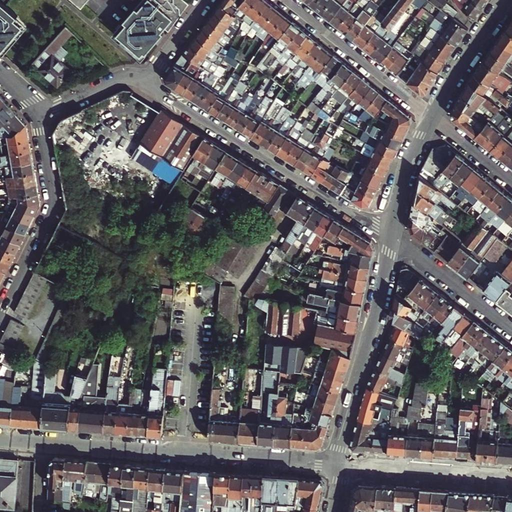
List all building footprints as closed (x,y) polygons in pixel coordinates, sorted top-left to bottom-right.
[(0,0),(0,47),(3,50),(23,26),(15,19),(18,16),(0,0)] [(189,0),(141,0),(125,20),(128,23),(118,33),(142,54),(145,51),(147,53),(156,42),(165,31),(163,30),(179,12),(181,14),(191,1),(189,0)] [(235,12),(242,2),(239,0),(222,0),(221,3),(234,13),(235,12)] [(235,12),(243,18),(257,0),(244,0),(242,2),(235,12)] [(250,24),(251,25),(270,2),(267,0),(257,0),(243,18),(245,20),(250,24)] [(318,0),(313,6),(322,13),(331,0),(318,0)] [(331,0),(322,13),(330,20),(345,0),(331,0)] [(345,0),(330,20),(338,26),(358,0),(345,0)] [(358,0),(338,26),(346,33),(370,0),(358,0)] [(370,0),(346,33),(354,39),(373,14),(376,10),(371,6),(375,0),(370,0)] [(375,0),(371,6),(376,10),(381,3),(377,0),(375,0)] [(399,0),(396,4),(405,11),(412,1),(409,0),(399,0)] [(428,0),(409,0),(412,1),(413,0),(416,0),(420,3),(418,6),(422,9),(423,7),(428,0)] [(454,17),(458,12),(446,3),(448,0),(429,0),(441,9),(442,8),(454,17)] [(476,18),(483,9),(470,0),(454,0),(459,7),(476,18)] [(470,0),(483,9),(488,0),(470,0)] [(258,34),(257,33),(278,8),(270,2),(251,25),(252,25),(250,28),(248,31),(256,38),(258,34)] [(239,17),(234,13),(221,3),(215,11),(231,23),(234,19),(236,24),(235,26),(238,28),(240,25),(239,17)] [(389,13),(398,20),(405,11),(396,4),(389,13)] [(266,37),(267,38),(285,15),(278,8),(257,33),(258,34),(259,35),(261,33),(266,37)] [(238,28),(235,26),(231,23),(215,11),(209,20),(229,34),(233,29),(235,31),(238,28)] [(438,19),(441,21),(447,13),(444,11),(438,19)] [(393,27),(398,20),(389,13),(382,22),(388,27),(391,29),(394,31),(395,29),(393,27)] [(462,37),(468,29),(447,13),(441,21),(442,22),(462,37)] [(376,31),(380,25),(376,21),(378,18),(373,14),(354,39),(364,47),(376,31)] [(268,39),(275,44),(294,21),(285,15),(267,38),(266,37),(264,39),(266,40),(267,41),(268,39)] [(224,40),(229,34),(209,20),(202,28),(225,45),(227,42),(224,40)] [(266,72),(275,61),(301,27),(294,21),(275,44),(270,50),(258,65),(261,68),(266,72)] [(457,46),(462,37),(442,22),(436,30),(457,46)] [(71,71),(60,61),(69,51),(61,45),(72,33),(66,26),(33,63),(40,69),(39,69),(40,70),(58,86),(71,71)] [(435,42),(451,54),(457,46),(436,30),(433,28),(430,26),(424,34),(435,42)] [(280,61),(285,65),(309,34),(301,27),(275,61),(278,63),(280,61)] [(223,48),(225,45),(202,28),(196,36),(216,51),(220,46),(223,48)] [(380,60),(381,61),(393,45),(392,44),(391,43),(398,34),(396,33),(393,36),(392,34),(394,31),(391,29),(389,31),(388,30),(383,37),(371,53),(380,60)] [(511,33),(506,29),(499,38),(511,47),(511,33)] [(364,47),(371,53),(383,37),(376,31),(364,47)] [(291,66),(295,69),(317,40),(309,34),(285,65),(283,67),(280,72),(284,75),(291,66)] [(219,52),(216,51),(196,36),(190,44),(206,56),(220,65),(224,59),(227,55),(219,52)] [(511,49),(511,47),(499,38),(498,40),(511,49)] [(263,44),(270,50),(275,44),(268,39),(267,41),(266,40),(263,44)] [(302,77),(304,75),(325,47),(317,40),(295,69),(293,71),(299,76),(301,78),(302,77)] [(511,51),(511,49),(498,40),(497,41),(511,51)] [(381,61),(389,68),(403,51),(402,50),(404,47),(397,41),(393,45),(381,61)] [(511,51),(497,41),(490,51),(496,54),(505,61),(507,62),(509,59),(511,61),(511,51)] [(411,52),(413,53),(420,43),(418,42),(411,52)] [(445,62),(451,54),(435,42),(429,50),(445,62)] [(438,72),(445,62),(429,50),(420,43),(413,53),(438,72)] [(216,71),(220,65),(206,56),(190,44),(184,52),(194,60),(198,62),(200,64),(202,65),(206,68),(211,71),(214,73),(216,75),(218,72),(216,71)] [(304,93),(315,79),(334,54),(325,47),(304,75),(306,76),(307,74),(311,77),(307,81),(304,85),(306,87),(302,91),(304,93)] [(408,60),(409,58),(413,53),(411,52),(404,47),(402,50),(403,51),(389,68),(397,74),(405,63),(408,60)] [(237,51),(230,48),(227,55),(234,57),(237,51)] [(234,57),(242,60),(245,54),(237,51),(234,57)] [(511,65),(507,62),(505,61),(496,54),(490,51),(484,61),(500,72),(502,69),(511,75),(511,65)] [(432,84),(438,72),(413,53),(409,58),(412,60),(419,65),(415,71),(432,84)] [(167,82),(176,88),(187,71),(182,68),(183,66),(189,58),(183,54),(166,77),(167,82)] [(315,79),(325,87),(344,62),(334,54),(315,79)] [(251,63),(254,64),(259,58),(255,56),(250,62),(251,63)] [(176,88),(184,93),(201,68),(196,65),(198,62),(194,60),(188,69),(187,71),(176,88)] [(500,86),(494,81),(500,72),(484,61),(477,71),(474,74),(479,77),(492,88),(506,98),(511,103),(511,91),(502,84),(500,86)] [(330,101),(334,96),(354,70),(344,62),(325,87),(317,97),(322,101),(325,97),(330,101)] [(258,72),(261,68),(258,65),(256,65),(254,64),(251,63),(249,67),(258,72)] [(428,93),(432,84),(415,71),(408,66),(405,63),(397,74),(402,78),(406,72),(408,74),(411,76),(407,82),(421,94),(428,93)] [(184,93),(193,99),(204,82),(199,79),(206,68),(202,65),(201,68),(184,93)] [(266,78),(268,74),(266,72),(261,68),(258,72),(266,78)] [(343,104),(350,95),(364,78),(354,70),(334,96),(343,104)] [(193,99),(201,104),(212,87),(208,84),(212,78),(211,77),(214,73),(211,71),(204,82),(193,99)] [(511,103),(506,98),(492,88),(479,77),(474,74),(469,81),(477,87),(491,97),(493,94),(508,106),(506,109),(509,112),(511,114),(511,103)] [(201,104),(210,109),(223,89),(226,84),(228,82),(219,76),(212,87),(201,104)] [(210,109),(218,115),(235,88),(239,81),(234,78),(229,85),(225,91),(223,89),(210,109)] [(348,111),(352,113),(360,103),(373,86),(364,78),(350,95),(354,98),(343,112),(347,114),(348,111)] [(243,90),(245,91),(249,86),(240,81),(239,81),(235,88),(241,92),(243,90)] [(498,110),(501,106),(491,97),(477,87),(469,81),(466,87),(461,95),(466,98),(477,106),(480,108),(484,103),(496,112),(498,110)] [(360,103),(368,109),(381,92),(373,86),(360,103)] [(218,115),(226,120),(245,91),(243,90),(241,92),(235,88),(218,115)] [(226,120),(235,125),(254,97),(245,91),(226,120)] [(374,120),(376,117),(389,99),(381,92),(368,109),(361,118),(370,122),(371,123),(374,120)] [(235,125),(243,131),(265,98),(256,93),(254,97),(235,125)] [(299,100),(299,99),(292,94),(288,99),(296,105),(299,100)] [(480,119),(486,112),(480,108),(477,106),(466,98),(461,95),(457,102),(460,104),(480,119)] [(243,131),(252,136),(274,102),(266,97),(265,98),(243,131)] [(394,116),(400,107),(389,99),(376,117),(380,120),(387,111),(394,116)] [(252,136),(260,141),(276,118),(284,106),(275,100),(274,102),(252,136)] [(318,116),(323,110),(313,102),(308,108),(315,113),(318,116)] [(475,136),(486,124),(480,119),(460,104),(457,102),(452,111),(453,118),(475,136)] [(492,116),(496,112),(484,103),(480,108),(486,112),(492,116)] [(0,129),(17,114),(7,104),(0,110),(0,129)] [(408,131),(412,123),(412,117),(400,107),(394,116),(387,111),(380,120),(379,122),(381,124),(383,121),(388,124),(390,122),(408,131)] [(260,141),(269,147),(289,116),(290,114),(288,112),(290,110),(287,108),(279,120),(276,118),(260,141)] [(142,142),(185,168),(194,154),(205,136),(162,110),(161,111),(142,142)] [(329,121),(332,118),(323,110),(318,116),(325,119),(329,121)] [(483,143),(496,127),(500,123),(506,116),(498,110),(496,112),(492,116),(486,124),(475,136),(483,143)] [(343,120),(350,123),(355,114),(352,113),(348,111),(347,114),(343,120)] [(480,119),(486,124),(492,116),(486,112),(480,119)] [(491,149),(503,133),(511,123),(511,114),(509,112),(506,116),(508,118),(502,125),(500,130),(496,127),(483,143),(491,149)] [(8,136),(14,136),(26,125),(17,114),(0,129),(0,138),(1,138),(2,137),(8,136)] [(269,147),(277,152),(297,122),(289,116),(269,147)] [(277,152),(286,158),(305,129),(307,126),(298,120),(297,122),(277,152)] [(404,139),(408,131),(390,122),(388,124),(383,121),(381,124),(380,127),(404,139)] [(399,148),(404,139),(380,127),(376,125),(371,123),(370,122),(366,131),(373,135),(399,148)] [(10,144),(29,141),(27,125),(26,125),(14,136),(8,136),(10,144)] [(286,158),(295,164),(310,142),(314,135),(305,129),(286,158)] [(334,137),(338,139),(343,130),(339,129),(334,137)] [(499,156),(511,140),(511,130),(507,136),(503,133),(491,149),(499,156)] [(314,153),(304,169),(312,174),(322,157),(323,158),(330,146),(334,137),(326,133),(322,140),(314,153)] [(395,157),(399,148),(373,135),(369,144),(395,157)] [(193,182),(199,172),(217,143),(207,137),(206,137),(205,136),(194,154),(195,155),(196,155),(192,162),(195,164),(186,178),(190,180),(193,182)] [(304,169),(314,153),(322,140),(317,136),(312,143),(310,142),(295,164),(304,169)] [(390,166),(395,157),(369,144),(367,143),(365,142),(360,139),(358,144),(366,148),(364,152),(371,156),(390,166)] [(511,140),(499,156),(508,163),(511,158),(511,140)] [(11,154),(31,151),(29,141),(10,144),(11,154)] [(209,179),(217,167),(227,150),(217,143),(199,172),(209,179)] [(429,155),(441,164),(450,148),(445,145),(433,147),(429,155)] [(323,158),(328,160),(335,148),(330,146),(323,158)] [(441,164),(446,167),(457,153),(450,148),(441,164)] [(221,187),(225,181),(239,158),(230,152),(229,151),(227,150),(217,167),(218,168),(220,169),(216,176),(221,179),(218,185),(221,187)] [(5,166),(33,162),(31,151),(11,154),(3,156),(5,166)] [(445,185),(465,159),(457,153),(446,167),(441,173),(437,178),(445,185)] [(441,173),(446,167),(441,164),(429,155),(426,161),(441,173)] [(366,165),(386,175),(390,166),(371,156),(366,165)] [(312,174),(322,180),(333,163),(328,160),(323,158),(322,157),(312,174)] [(225,181),(234,187),(249,163),(239,158),(225,181)] [(455,192),(462,183),(475,168),(465,159),(445,185),(455,193),(455,192)] [(353,173),(380,186),(386,175),(366,165),(358,161),(352,173),(353,173)] [(437,178),(441,173),(426,161),(423,167),(437,178)] [(7,177),(35,173),(33,162),(5,166),(7,177)] [(229,194),(239,200),(258,169),(249,163),(234,187),(230,193),(229,194)] [(322,180),(332,186),(343,168),(333,163),(322,180)] [(432,183),(437,178),(423,167),(420,174),(432,183)] [(341,192),(348,182),(353,173),(352,173),(343,168),(332,186),(341,192)] [(465,197),(471,190),(483,175),(475,168),(462,183),(465,186),(458,195),(461,197),(463,194),(465,197)] [(255,190),(259,193),(269,176),(258,169),(239,200),(236,203),(236,204),(242,208),(246,202),(247,202),(255,190)] [(11,188),(37,184),(35,173),(7,177),(8,180),(9,187),(11,188)] [(375,196),(380,186),(353,173),(348,182),(350,183),(352,181),(354,182),(352,185),(375,196)] [(459,204),(440,190),(432,183),(420,174),(417,188),(437,204),(441,199),(454,209),(456,207),(460,210),(462,208),(459,204)] [(474,204),(479,197),(492,182),(483,175),(471,190),(474,193),(469,199),(474,204)] [(212,181),(218,185),(221,179),(216,176),(212,181)] [(247,211),(258,218),(280,183),(269,176),(259,193),(247,211)] [(230,193),(234,187),(225,181),(221,187),(230,193)] [(370,204),(375,196),(352,185),(354,182),(352,181),(350,183),(348,182),(341,192),(363,206),(370,204)] [(483,211),(501,189),(492,182),(479,197),(483,200),(476,210),(478,211),(480,208),(483,211)] [(282,222),(288,212),(299,195),(280,183),(258,218),(269,225),(274,217),(282,222)] [(455,192),(458,195),(465,186),(462,183),(455,192)] [(19,197),(39,194),(37,184),(11,188),(13,198),(19,197)] [(452,216),(444,209),(437,204),(417,188),(414,202),(444,226),(452,216)] [(483,211),(492,218),(509,196),(501,189),(483,211)] [(465,197),(469,199),(474,193),(471,190),(465,197)] [(35,215),(39,207),(40,202),(39,194),(19,197),(13,198),(11,197),(10,197),(10,198),(10,201),(12,201),(11,203),(35,215)] [(236,203),(239,200),(229,194),(227,197),(236,203)] [(288,212),(295,217),(306,200),(299,195),(288,212)] [(501,225),(506,219),(511,210),(511,197),(509,196),(492,218),(489,221),(496,225),(497,223),(500,225),(501,225)] [(472,206),(476,210),(483,200),(479,197),(474,204),(472,206)] [(265,287),(271,278),(283,259),(296,238),(316,206),(306,200),(295,217),(299,219),(286,238),(286,241),(281,249),(277,246),(245,296),(256,301),(265,287)] [(441,230),(444,226),(414,202),(411,216),(436,236),(437,235),(441,230)] [(31,224),(35,215),(11,203),(11,204),(7,212),(31,224)] [(306,244),(315,229),(326,212),(316,206),(296,238),(306,244)] [(181,229),(186,232),(200,211),(192,207),(184,220),(174,235),(177,236),(181,229)] [(186,232),(194,237),(207,216),(200,211),(186,232)] [(26,234),(31,224),(7,212),(3,220),(2,222),(26,234)] [(218,216),(226,220),(229,215),(226,213),(224,216),(218,212),(217,215),(218,216)] [(319,243),(325,233),(335,218),(326,212),(315,229),(318,231),(310,244),(316,248),(319,243)] [(194,237),(202,242),(215,221),(207,216),(194,237)] [(429,246),(436,236),(411,216),(409,225),(412,233),(429,246)] [(342,233),(340,232),(345,224),(335,218),(325,233),(330,237),(326,244),(329,245),(336,246),(338,242),(337,241),(342,233)] [(501,225),(504,227),(509,221),(506,219),(501,225)] [(202,251),(205,253),(222,225),(215,221),(202,242),(200,244),(205,247),(202,251)] [(0,233),(21,244),(26,234),(2,222),(0,226),(0,233)] [(458,269),(488,230),(485,227),(478,222),(464,241),(462,243),(460,246),(449,261),(458,269)] [(228,271),(238,277),(264,237),(242,224),(217,264),(203,256),(195,269),(209,276),(221,283),(228,271)] [(351,242),(357,232),(345,224),(340,232),(342,233),(337,241),(338,242),(336,246),(346,248),(350,241),(351,242)] [(437,235),(444,240),(447,235),(448,235),(441,230),(437,235)] [(484,257),(498,238),(493,234),(488,230),(458,269),(468,276),(484,257)] [(373,253),(374,247),(371,240),(357,232),(351,242),(350,241),(346,248),(373,253)] [(0,245),(16,254),(21,244),(0,233),(0,245)] [(429,246),(435,251),(444,240),(437,235),(436,236),(429,246)] [(449,261),(460,246),(455,241),(447,235),(444,240),(435,251),(449,261)] [(484,257),(493,264),(508,246),(506,245),(502,241),(498,238),(484,257)] [(0,257),(11,263),(16,254),(0,245),(0,257)] [(345,260),(370,266),(373,253),(346,248),(336,246),(329,245),(327,257),(345,260)] [(0,269),(7,273),(11,263),(0,257),(0,269)] [(323,268),(368,277),(370,266),(345,260),(344,264),(324,261),(323,268)] [(498,299),(511,281),(511,260),(502,273),(499,270),(484,289),(498,299)] [(398,284),(410,293),(421,277),(412,270),(408,267),(401,269),(398,284)] [(336,284),(365,290),(368,277),(323,268),(320,268),(319,272),(324,273),(323,277),(325,278),(324,282),(336,284)] [(15,312),(28,319),(49,277),(35,271),(15,312)] [(413,306),(430,284),(421,277),(410,293),(404,300),(413,306)] [(265,287),(271,291),(277,281),(271,278),(265,287)] [(511,310),(511,281),(498,299),(511,310)] [(314,292),(363,302),(365,290),(336,284),(335,288),(320,285),(320,289),(315,288),(314,292)] [(396,294),(404,300),(410,293),(398,284),(396,294)] [(422,313),(439,291),(430,284),(413,306),(419,311),(422,313)] [(217,344),(230,345),(235,287),(221,285),(217,344)] [(50,366),(70,317),(82,294),(69,287),(36,360),(50,366)] [(327,311),(360,317),(363,302),(314,292),(299,289),(298,295),(302,295),(301,299),(329,304),(327,311)] [(429,321),(447,298),(439,291),(422,313),(421,314),(429,321)] [(410,310),(413,306),(404,300),(396,294),(394,306),(415,322),(417,319),(419,317),(410,310)] [(299,331),(301,305),(259,297),(256,302),(266,308),(269,310),(268,329),(299,331)] [(429,321),(437,328),(456,304),(447,298),(429,321)] [(440,344),(443,341),(466,312),(456,304),(437,328),(441,331),(434,339),(440,344)] [(417,330),(420,326),(415,322),(394,306),(392,318),(398,323),(409,331),(412,334),(416,336),(425,343),(428,339),(422,335),(420,334),(421,333),(417,330)] [(318,322),(357,330),(360,317),(327,311),(317,309),(316,317),(319,318),(318,322)] [(458,341),(475,319),(466,312),(443,341),(448,345),(454,337),(458,341)] [(0,341),(13,348),(25,326),(11,319),(0,341)] [(423,328),(426,325),(417,319),(415,322),(420,326),(423,328)] [(464,350),(483,326),(475,319),(458,341),(456,344),(464,350)] [(318,322),(313,343),(319,344),(333,347),(334,347),(352,357),(357,330),(318,322)] [(409,339),(406,338),(409,331),(398,323),(394,330),(391,337),(406,345),(409,339)] [(432,335),(434,332),(426,325),(423,328),(424,329),(432,335)] [(472,356),(491,332),(483,326),(464,350),(472,356)] [(480,362),(498,338),(491,332),(472,356),(480,362)] [(383,353),(396,360),(401,349),(404,350),(406,345),(391,337),(383,353)] [(452,348),(456,344),(458,341),(454,337),(448,345),(452,348)] [(485,371),(487,369),(506,344),(498,338),(480,362),(477,366),(476,368),(479,370),(481,367),(485,371)] [(1,362),(12,367),(19,351),(13,348),(0,341),(0,350),(5,353),(1,362)] [(320,359),(348,368),(352,357),(334,347),(331,357),(316,352),(319,344),(313,343),(313,342),(308,355),(320,359)] [(491,381),(511,354),(511,348),(506,344),(487,369),(492,372),(488,379),(491,381)] [(462,359),(467,362),(472,356),(464,350),(461,353),(464,356),(462,359)] [(394,371),(391,369),(396,360),(383,353),(378,363),(375,369),(391,377),(394,371)] [(500,388),(511,372),(511,354),(491,381),(494,384),(500,388)] [(76,404),(81,392),(94,363),(95,360),(81,356),(72,396),(72,397),(72,404),(76,404)] [(477,366),(480,362),(472,356),(467,362),(471,365),(473,363),(477,366)] [(316,370),(344,380),(348,368),(320,359),(316,370)] [(16,383),(17,369),(12,367),(1,362),(0,361),(0,375),(0,376),(12,381),(12,384),(16,383)] [(105,431),(107,410),(108,396),(98,396),(100,363),(94,363),(81,392),(85,392),(85,396),(84,396),(84,408),(82,408),(80,429),(105,431)] [(462,384),(463,379),(463,372),(451,363),(451,367),(449,383),(462,384)] [(469,376),(472,379),(479,370),(476,368),(475,368),(469,376)] [(259,443),(275,444),(279,391),(280,382),(281,370),(273,369),(269,413),(269,415),(272,415),(271,421),(261,420),(259,443)] [(385,381),(388,383),(391,377),(375,369),(370,381),(367,386),(375,389),(381,391),(385,381)] [(482,375),(488,379),(492,372),(487,369),(485,371),(482,375)] [(315,382),(341,391),(344,380),(316,370),(315,375),(313,380),(315,381),(315,382)] [(43,427),(70,429),(72,407),(72,404),(72,397),(72,396),(64,395),(62,393),(55,392),(56,373),(47,372),(46,382),(43,427)] [(509,395),(511,390),(511,372),(500,388),(509,395)] [(5,390),(15,391),(15,385),(16,383),(12,384),(12,381),(0,376),(0,375),(0,423),(2,423),(5,390)] [(118,411),(119,403),(120,387),(112,386),(113,378),(110,378),(110,380),(108,396),(107,410),(118,411)] [(309,392),(337,402),(341,391),(315,382),(315,381),(313,380),(311,387),(315,388),(320,389),(319,393),(310,390),(309,392)] [(485,388),(488,391),(494,384),(491,381),(485,388)] [(23,425),(43,427),(46,382),(39,382),(37,400),(27,399),(25,399),(23,425)] [(427,403),(427,400),(429,383),(417,382),(415,406),(411,406),(410,418),(398,417),(399,408),(392,407),(392,415),(392,418),(391,421),(391,425),(391,430),(390,433),(389,454),(407,455),(408,434),(409,424),(410,420),(414,421),(414,417),(420,418),(422,406),(426,406),(426,403),(427,403)] [(12,424),(23,425),(25,399),(21,399),(22,389),(25,390),(25,391),(28,392),(28,388),(24,388),(25,386),(15,385),(15,391),(12,424)] [(139,434),(149,435),(153,389),(147,388),(145,405),(142,405),(139,434)] [(379,405),(392,407),(396,397),(381,391),(375,389),(372,406),(375,407),(375,404),(379,405)] [(2,423),(12,424),(15,391),(5,390),(2,423)] [(275,444),(291,446),(294,413),(287,413),(288,395),(287,395),(288,392),(279,391),(275,444)] [(314,407),(333,413),(337,402),(309,392),(305,404),(314,407)] [(239,442),(259,443),(261,420),(262,413),(263,396),(255,395),(254,409),(245,408),(242,408),(241,421),(239,442)] [(128,433),(139,434),(142,405),(142,398),(131,397),(131,404),(128,433)] [(223,440),(225,419),(225,416),(220,415),(221,406),(220,406),(220,404),(219,404),(219,400),(212,399),(209,439),(223,440)] [(492,409),(501,409),(502,401),(493,400),(492,409)] [(511,462),(511,443),(504,443),(506,420),(511,424),(511,408),(502,401),(501,409),(499,429),(499,437),(498,442),(497,462),(511,462)] [(116,432),(128,433),(131,404),(119,403),(118,411),(116,432)] [(372,422),(373,418),(375,409),(375,407),(372,406),(362,404),(358,420),(372,422)] [(490,429),(486,428),(487,416),(488,405),(482,404),(482,405),(481,417),(480,425),(480,429),(477,460),(487,461),(489,442),(490,429)] [(470,460),(472,428),(473,417),(481,417),(482,405),(473,405),(473,409),(461,408),(459,428),(457,459),(470,460)] [(70,429),(80,429),(82,408),(72,407),(70,429)] [(310,418),(330,424),(333,413),(314,407),(310,418)] [(105,431),(116,432),(118,411),(107,410),(105,431)] [(291,446),(303,447),(306,412),(294,411),(294,413),(291,446)] [(448,447),(450,447),(450,445),(450,444),(449,442),(448,441),(448,440),(448,438),(445,438),(445,435),(442,434),(442,431),(443,411),(437,411),(436,423),(433,457),(447,458),(448,447)] [(318,448),(323,445),(330,424),(310,418),(308,417),(309,414),(308,413),(306,412),(303,447),(318,448)] [(261,420),(271,421),(272,415),(269,415),(269,413),(262,413),(261,420)] [(476,424),(480,425),(481,417),(473,417),(472,428),(475,428),(476,424)] [(223,440),(239,442),(241,421),(227,419),(225,419),(223,440)] [(374,437),(378,437),(379,430),(370,430),(371,428),(372,422),(358,420),(351,446),(353,451),(372,452),(374,437)] [(433,457),(436,423),(419,422),(418,430),(420,432),(424,432),(424,435),(422,456),(433,457)] [(382,453),(389,454),(390,433),(391,430),(379,428),(379,430),(378,437),(374,437),(372,452),(382,453)] [(457,459),(459,428),(446,428),(446,431),(445,435),(445,438),(448,438),(448,440),(448,441),(449,442),(450,444),(450,445),(450,447),(448,447),(447,458),(457,459)] [(477,460),(480,429),(475,428),(472,428),(470,460),(477,460)] [(407,455),(413,455),(415,435),(408,434),(407,455)] [(422,456),(424,435),(415,435),(413,455),(422,456)] [(487,461),(497,462),(498,442),(489,442),(487,461)] [(0,505),(4,506),(16,506),(19,459),(0,457),(0,505)] [(64,501),(64,489),(66,458),(55,457),(50,462),(48,500),(64,501)] [(85,493),(86,485),(88,459),(66,458),(64,489),(64,501),(64,508),(71,508),(73,478),(76,478),(75,491),(81,492),(80,495),(84,496),(85,493)] [(89,489),(96,490),(99,461),(88,459),(86,485),(89,486),(89,489)] [(107,500),(107,495),(112,462),(99,461),(96,490),(95,496),(107,500)] [(120,511),(122,491),(125,463),(112,462),(107,495),(112,496),(111,511),(120,511)] [(133,511),(137,465),(125,463),(122,491),(120,511),(133,511)] [(147,511),(151,466),(137,465),(133,511),(147,511)] [(163,511),(164,499),(166,468),(151,466),(147,511),(163,511)] [(175,490),(183,490),(184,470),(166,468),(164,499),(175,499),(175,490)] [(213,511),(217,472),(184,470),(183,490),(180,511),(213,511)] [(228,511),(232,473),(217,472),(213,511),(228,511)] [(241,511),(244,473),(232,473),(228,511),(241,511)] [(251,511),(255,474),(244,473),(241,511),(251,511)] [(261,511),(264,475),(255,474),(251,511),(261,511)] [(277,511),(280,476),(264,475),(261,511),(277,511)] [(287,511),(290,476),(280,476),(277,511),(287,511)] [(294,511),(295,510),(295,505),(300,477),(290,476),(287,511),(294,511)] [(299,504),(320,508),(325,484),(322,479),(300,477),(295,505),(298,505),(299,504)] [(375,509),(379,485),(362,484),(355,487),(349,511),(358,511),(360,508),(375,509)] [(384,511),(388,486),(379,485),(375,509),(374,511),(384,511)] [(395,511),(397,486),(388,486),(384,511),(395,511)] [(397,486),(395,511),(405,511),(403,511),(404,500),(409,500),(409,487),(397,486)] [(420,511),(422,488),(409,487),(409,500),(412,500),(411,511),(420,511)] [(434,489),(422,488),(420,511),(427,511),(428,509),(432,509),(433,507),(434,489)] [(447,511),(451,490),(434,489),(433,507),(439,508),(438,511),(447,511)] [(180,511),(183,490),(175,490),(175,499),(164,499),(163,511),(180,511)] [(468,511),(472,492),(451,490),(447,511),(468,511)] [(483,511),(487,493),(472,492),(468,511),(483,511)] [(492,511),(495,494),(487,493),(483,511),(492,511)] [(506,511),(509,495),(495,494),(492,511),(506,511)]
